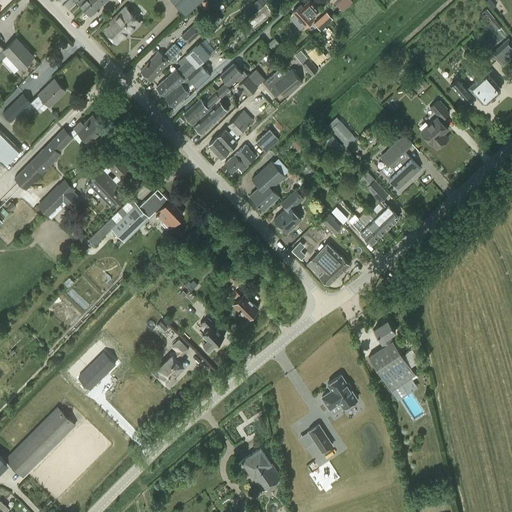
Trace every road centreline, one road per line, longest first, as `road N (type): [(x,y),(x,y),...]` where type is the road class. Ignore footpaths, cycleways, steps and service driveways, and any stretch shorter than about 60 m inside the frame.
road 1 (unclassified): [(330,307),(49,0)]
road 2 (unclassified): [(95,511),(203,409),(330,307)]
road 3 (unclassified): [(330,307),(511,145)]
